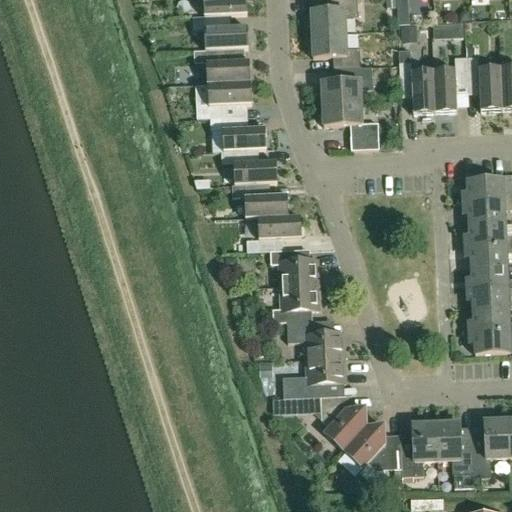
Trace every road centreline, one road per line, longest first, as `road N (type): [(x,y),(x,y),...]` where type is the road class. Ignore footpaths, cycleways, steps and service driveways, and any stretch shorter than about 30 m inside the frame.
road 1 (track): [(22,0),(187,511)]
road 2 (residential): [(444,394),(392,389),(385,380),(312,174)]
road 3 (residential): [(444,394),(438,155)]
road 4 (residential): [(312,174),(278,75),(279,0)]
road 5 (residential): [(312,174),(417,169),(438,155)]
